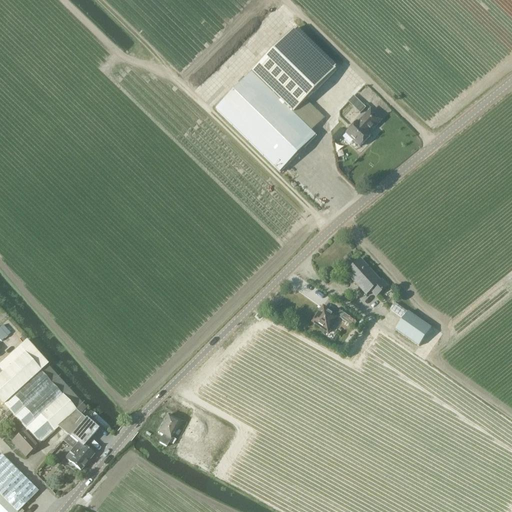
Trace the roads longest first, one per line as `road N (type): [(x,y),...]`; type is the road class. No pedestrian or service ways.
road 1 (tertiary): [(62,511),(139,418),(330,228),(511,81)]
road 2 (track): [(109,8),(330,228)]
road 3 (track): [(434,145),(283,0)]
